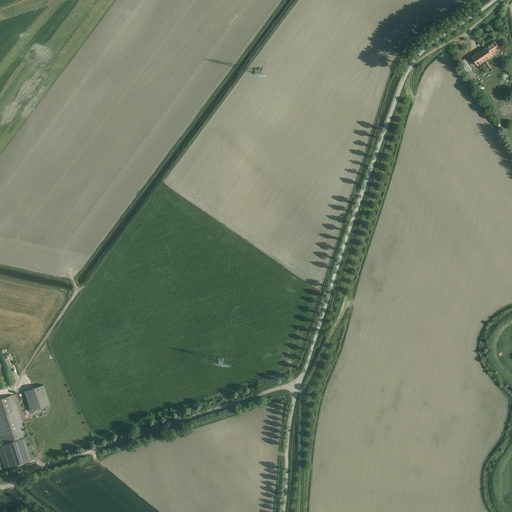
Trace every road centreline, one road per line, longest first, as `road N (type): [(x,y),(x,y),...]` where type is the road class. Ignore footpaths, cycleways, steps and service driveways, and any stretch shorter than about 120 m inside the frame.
road 1 (unclassified): [(299,383),(411,67),(494,0)]
road 2 (unclassified): [(7,488),(25,472),(299,383)]
road 3 (unclassified): [(283,511),(299,383)]
road 4 (track): [(299,383),(300,511)]
